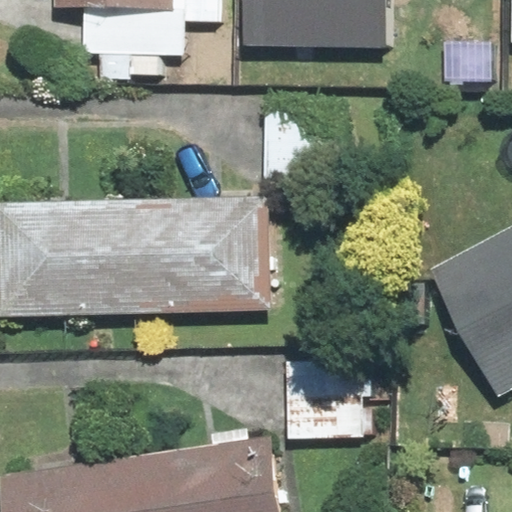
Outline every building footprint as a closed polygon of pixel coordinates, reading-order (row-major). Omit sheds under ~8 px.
[(68,0),(68,7),(96,7),(97,67),(197,67),(196,0),(68,0)] [(247,0),(247,43),(386,46),(386,0),(247,0)] [(361,97),(275,94),(272,173),(357,176),(361,97)] [(276,190),(10,196),(13,322),(279,316),(276,190)] [(511,219),(435,262),(511,401),(511,219)] [(381,366),(303,364),(301,441),(378,443),(381,366)] [(287,511),(274,429),(13,470),(19,511),(287,511)]
